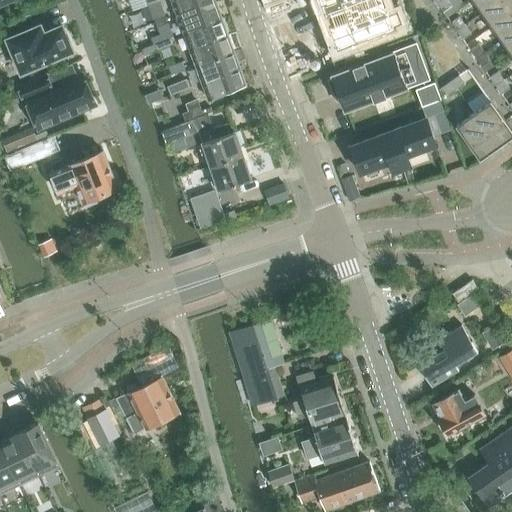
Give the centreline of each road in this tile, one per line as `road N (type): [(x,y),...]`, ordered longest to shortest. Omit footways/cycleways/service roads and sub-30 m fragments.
road 1 (tertiary): [(426,511),(337,241)]
road 2 (residential): [(337,241),(252,0)]
road 3 (residential): [(169,291),(235,511)]
road 4 (tertiary): [(177,289),(337,241)]
